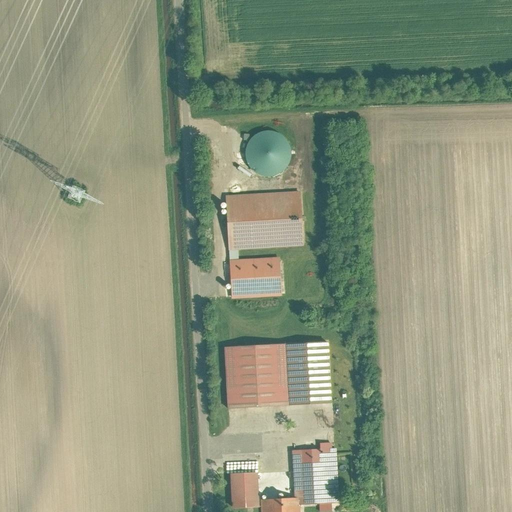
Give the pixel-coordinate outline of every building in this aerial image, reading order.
[(281,174),(286,168),(289,161),(290,154),(287,146),(283,140),(277,136),(270,134),(262,134),(255,137),(249,142),(245,149),(244,156),(245,163),(248,169),(253,174),(260,178),(267,179),(274,178),(281,174)] [(300,193),(225,197),(228,252),(238,251),(303,247),(300,193)] [(280,258),(238,261),(238,251),(228,252),(231,301),(282,298),(280,258)] [(330,343),(224,349),(228,410),(333,404),(330,343)] [(337,449),(291,452),(294,499),(301,499),(301,508),(341,505),(337,449)] [(258,476),(230,477),(231,511),(236,511),(260,511),(258,476)] [(294,499),(260,501),(260,511),(301,511),(301,508),(301,499),(294,499)]
